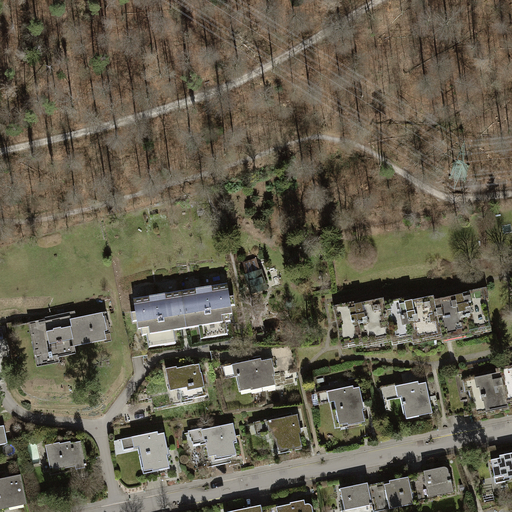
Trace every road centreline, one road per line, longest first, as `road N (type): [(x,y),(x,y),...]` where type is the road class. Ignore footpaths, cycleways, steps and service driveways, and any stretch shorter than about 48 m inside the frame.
road 1 (track): [(380,0),(242,79),(0,153)]
road 2 (residential): [(117,511),(511,430)]
